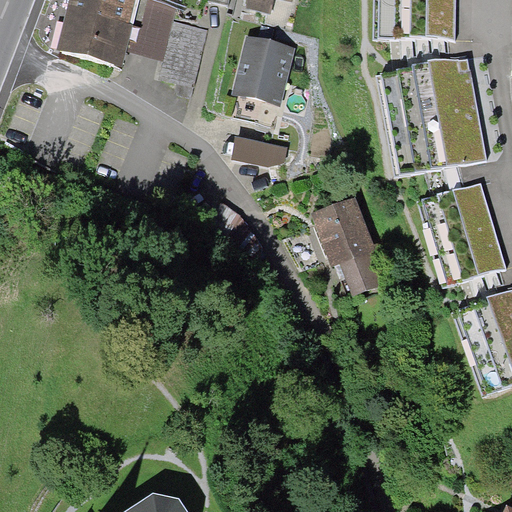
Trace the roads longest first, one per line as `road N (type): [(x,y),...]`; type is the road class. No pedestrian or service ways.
road 1 (residential): [(0,53),(67,79),(196,151),(252,218),(342,368),(390,511)]
road 2 (residential): [(491,0),(511,141)]
